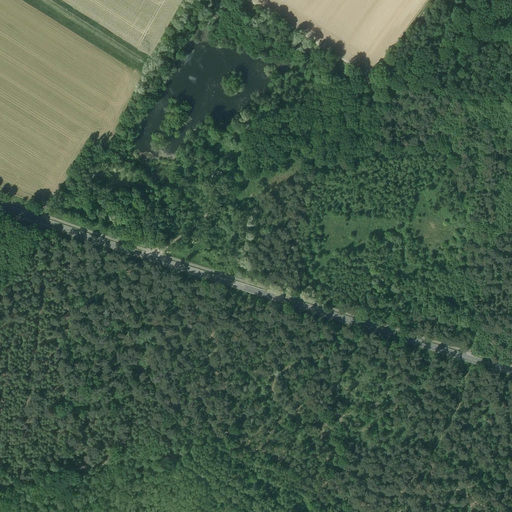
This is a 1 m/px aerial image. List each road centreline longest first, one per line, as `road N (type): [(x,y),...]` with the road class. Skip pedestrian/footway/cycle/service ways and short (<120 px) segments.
road 1 (tertiary): [(47,225),(511,374)]
road 2 (track): [(0,487),(158,452),(242,511)]
road 3 (track): [(372,79),(241,186)]
road 4 (track): [(246,0),(372,79)]
road 5 (track): [(196,27),(211,5),(301,50),(310,40)]
road 6 (track): [(372,79),(511,98)]
